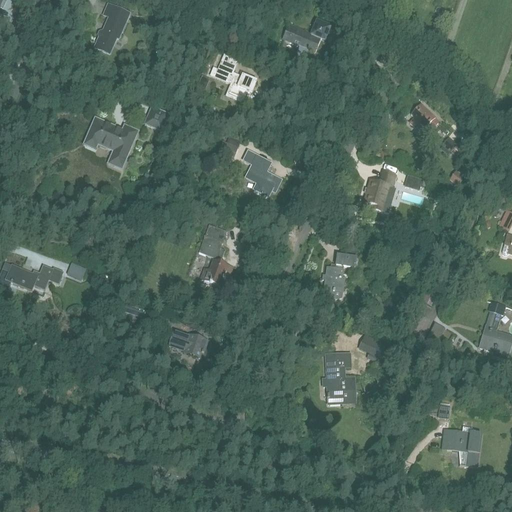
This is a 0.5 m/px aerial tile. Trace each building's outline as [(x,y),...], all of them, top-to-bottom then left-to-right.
[(129,15),(108,5),(103,16),(109,19),(94,49),(110,55),(117,40),(119,40),(129,15)] [(306,59),(309,52),(314,54),(320,40),(325,41),(329,29),(318,25),(313,36),(289,26),(283,41),(299,48),(296,54),(306,59)] [(255,83),(233,74),(238,62),(223,56),(217,71),(213,69),(209,77),(230,85),(226,95),(247,103),(255,83)] [(342,73),(326,63),(320,73),(337,82),(342,73)] [(411,115),(414,118),(408,125),(415,131),(421,124),(426,130),(428,127),(433,131),(439,124),(435,120),(436,119),(420,105),(411,115)] [(169,115),(151,107),(143,126),(161,134),(169,115)] [(442,121),(447,116),(439,108),(434,112),(442,121)] [(95,120),(84,145),(95,150),(97,145),(113,152),(108,165),(121,170),(137,133),(124,127),(122,132),(95,120)] [(233,159),(240,143),(228,139),(226,144),(222,142),(218,153),(233,159)] [(456,147),(447,139),(441,146),(449,154),(456,147)] [(271,165),(248,153),(243,162),(252,166),(245,179),(256,185),(253,191),(268,199),(272,192),(275,194),(281,182),(266,174),(271,165)] [(364,203),(373,206),(372,211),(387,215),(390,205),(384,204),(386,199),(388,189),(391,190),(395,176),(394,176),(394,175),(382,172),(378,185),(370,183),(364,203)] [(464,179),(455,172),(448,181),(457,188),(464,179)] [(404,185),(419,189),(421,182),(407,178),(404,185)] [(511,214),(506,212),(498,227),(508,232),(511,223),(511,214)] [(215,228),(231,234),(235,224),(219,218),(215,228)] [(207,260),(213,262),(209,272),(204,270),(200,281),(220,288),(222,281),(225,282),(225,281),(228,282),(233,269),(220,265),(224,252),(221,251),(223,245),(222,245),(226,233),(208,227),(204,238),(198,254),(208,258),(207,260)] [(511,236),(507,235),(504,247),(502,254),(502,255),(503,256),(504,257),(505,257),(506,257),(507,256),(508,256),(511,257),(511,236)] [(330,270),(327,269),(326,277),(323,277),(322,281),(325,282),(324,290),(323,290),(322,297),(330,301),(333,301),(333,300),(342,299),(342,293),(343,293),(345,280),(342,279),(343,271),(344,268),(354,269),(356,259),(337,257),(335,266),(331,266),(330,270)] [(33,275),(11,266),(11,267),(5,264),(2,270),(0,275),(0,286),(8,290),(10,285),(32,294),(34,288),(44,292),(49,283),(58,286),(64,274),(54,270),(53,271),(43,267),(40,275),(34,272),(33,275)] [(86,270),(71,264),(67,275),(81,281),(86,270)] [(101,285),(107,283),(104,275),(98,278),(101,285)] [(431,309),(438,295),(428,291),(422,305),(431,309)] [(511,338),(496,333),(501,317),(503,317),(505,309),(491,304),(490,309),(491,311),(486,328),(480,349),(493,353),(491,357),(500,360),(502,356),(508,357),(511,342),(511,338)] [(434,324),(424,346),(425,346),(420,356),(428,359),(433,350),(434,351),(445,329),(434,324)] [(207,342),(189,337),(174,333),(169,348),(184,352),(183,355),(202,360),(207,342)] [(387,346),(364,336),(358,351),(380,361),(387,346)] [(405,362),(407,358),(389,349),(385,357),(399,363),(400,360),(405,362)] [(328,406),(341,405),(355,405),(354,380),(344,380),(343,369),(350,369),(349,356),(326,357),(327,381),(323,381),(323,388),(327,388),(328,406)] [(438,420),(448,421),(449,408),(449,405),(440,404),(440,407),(439,407),(438,420)] [(459,467),(477,469),(481,437),(470,429),(462,428),(462,434),(449,432),(446,451),(459,453),(459,467)]
